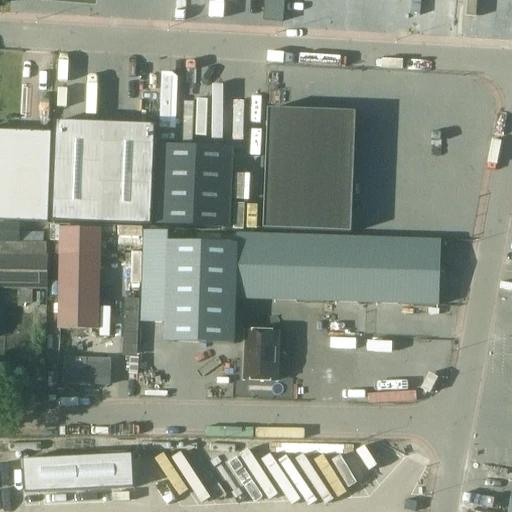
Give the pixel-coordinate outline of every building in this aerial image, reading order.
[(351,233),(354,113),(268,110),(263,231),(351,233)] [(155,128),(55,124),(52,224),(152,228),(155,128)] [(52,136),(0,133),(0,223),(48,226),(52,136)] [(158,226),(230,229),(233,149),(161,146),(158,226)] [(60,230),(58,330),(98,331),(100,231),(60,230)] [(144,243),(141,323),(165,324),(164,343),(234,345),(236,300),(438,307),(440,243),(238,236),(238,245),(168,243),(168,234),(144,233),(144,243)] [(0,242),(0,258),(46,259),(46,243),(43,243),(19,243),(0,242)] [(0,288),(46,290),(46,259),(0,258),(0,288)] [(246,333),(244,381),(277,382),(279,335),(246,333)] [(57,361),(56,391),(113,392),(113,373),(87,373),(87,361),(57,361)] [(132,456),(23,461),(25,495),(134,490),(132,456)]
